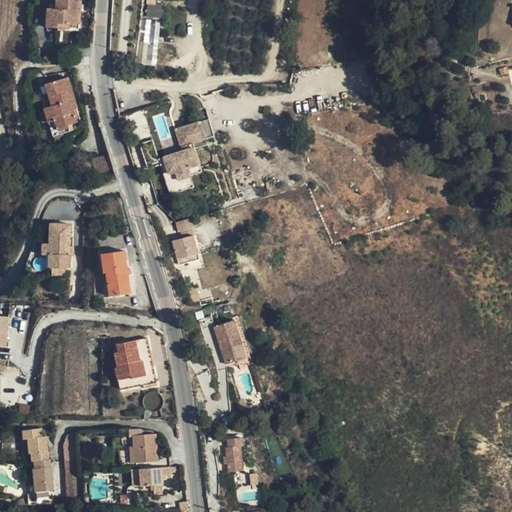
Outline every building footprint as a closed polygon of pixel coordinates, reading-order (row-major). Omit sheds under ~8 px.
[(28,0),(0,0),(0,51),(24,53),(28,0)] [(77,11),(80,11),(81,0),(79,0),(56,0),(56,8),(48,8),(47,20),(55,20),(54,28),(69,29),(69,28),(69,25),(79,25),(80,16),(77,16),(77,11)] [(46,84),(48,94),(52,106),(46,107),(45,108),(45,109),(49,121),(53,136),(63,133),(70,131),(68,125),(78,122),(74,110),(77,109),(68,77),(46,84)] [(46,107),(52,106),(48,94),(43,96),(46,107)] [(43,123),(49,121),(45,109),(39,111),(43,123)] [(207,135),(204,123),(180,130),(184,147),(196,144),(195,138),(207,135)] [(65,139),(63,133),(53,136),(55,142),(65,139)] [(207,135),(195,138),(196,144),(208,141),(207,135)] [(143,142),(149,168),(163,164),(161,158),(156,139),(143,142)] [(196,144),(184,147),(185,152),(161,158),(163,164),(171,195),(195,188),(192,176),(180,179),(176,165),(200,159),(196,144)] [(109,154),(92,159),(96,174),(113,169),(112,164),(109,154)] [(200,159),(176,165),(180,179),(192,176),(204,173),(200,159)] [(191,219),(176,223),(178,231),(180,230),(191,227),(194,227),(191,219)] [(52,268),(66,268),(70,268),(70,254),(70,247),(70,224),(50,224),(50,243),(50,255),(49,268),(52,268)] [(191,227),(180,230),(182,237),(193,235),(191,227)] [(193,235),(172,240),(177,257),(198,253),(193,235)] [(107,272),(109,286),(117,285),(118,295),(131,294),(128,274),(127,268),(125,250),(102,254),(105,273),(107,272)] [(198,253),(177,257),(178,263),(199,259),(198,253)] [(117,285),(109,286),(110,296),(118,295),(117,285)] [(235,319),(214,326),(226,363),(246,357),(235,319)] [(116,367),(121,390),(157,382),(148,337),(117,344),(119,351),(115,352),(118,367),(116,367)] [(232,427),(224,429),(225,436),(232,435),(232,427)] [(30,454),(32,453),(47,452),(46,444),(44,445),(43,440),(46,440),(45,436),(41,437),(40,429),(23,430),(24,439),(29,439),(30,454)] [(133,446),(135,463),(158,462),(156,434),(142,435),(141,429),(129,430),(130,437),(133,437),(133,446)] [(65,443),(72,447),(78,447),(77,432),(70,432),(69,433),(67,435),(65,438),(65,441),(65,442),(65,443)] [(243,436),(228,438),(229,447),(226,447),(230,472),(245,470),(241,445),(244,444),(243,436)] [(48,460),(47,452),(32,453),(33,461),(35,461),(48,460)] [(53,490),(52,479),(49,479),(49,475),(51,474),(50,459),(48,460),(35,461),(36,468),(34,468),(36,492),(53,490)] [(79,460),(65,460),(66,470),(80,469),(79,460)] [(153,493),(163,492),(162,476),(171,475),(170,467),(140,469),(141,486),(153,485),(153,493)]
